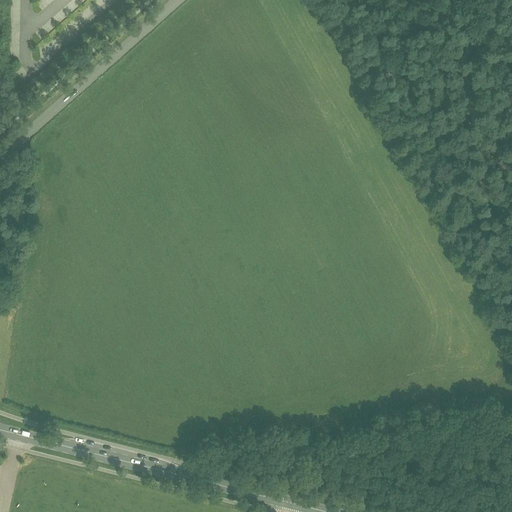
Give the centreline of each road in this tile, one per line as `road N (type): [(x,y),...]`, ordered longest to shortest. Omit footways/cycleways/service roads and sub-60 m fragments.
road 1 (track): [(173,461),(306,429),(511,401)]
road 2 (primary): [(320,511),(0,430)]
road 3 (unclassified): [(0,156),(176,0)]
